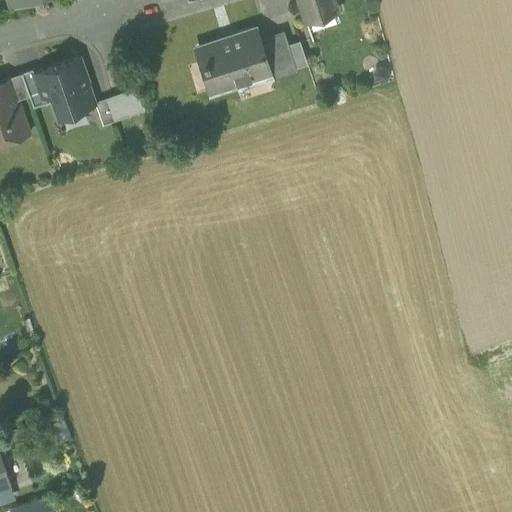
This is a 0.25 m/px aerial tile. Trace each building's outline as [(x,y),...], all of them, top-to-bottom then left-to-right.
[(298,0),(303,15),(334,5),(332,0),(298,0)] [(334,5),(303,15),(308,28),(338,19),(334,5)] [(204,65),(212,90),(268,72),(269,71),(258,38),(255,26),(235,33),(236,35),(198,48),(203,61),(202,61),(204,65)] [(296,70),(295,66),(287,42),(283,30),(258,38),(269,71),(268,72),(270,78),(296,70)] [(298,39),(287,42),(295,66),(306,62),(298,39)] [(57,115),(93,102),(77,57),(34,73),(42,97),(50,94),(57,115)] [(42,97),(34,73),(32,68),(21,72),(29,95),(32,106),(44,102),(42,97)] [(10,78),(17,99),(29,95),(21,72),(7,77),(8,79),(10,78)] [(0,136),(24,128),(27,134),(29,134),(17,99),(10,78),(8,79),(0,81),(0,136)] [(137,86),(106,98),(113,120),(145,109),(137,86)] [(102,124),(113,120),(106,98),(94,102),(102,124)] [(0,136),(0,143),(27,134),(24,128),(0,136)] [(0,488),(10,485),(0,456),(0,488)] [(0,488),(0,504),(15,499),(10,485),(0,488)] [(53,511),(47,494),(10,507),(12,511),(53,511)]
